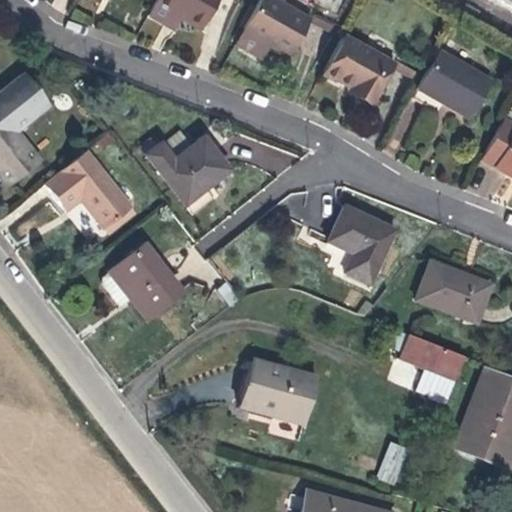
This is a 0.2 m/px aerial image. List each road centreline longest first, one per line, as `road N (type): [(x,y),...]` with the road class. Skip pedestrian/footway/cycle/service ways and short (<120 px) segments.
road 1 (residential): [(511,235),(425,202),(307,132),(78,45),(7,0)]
road 2 (residential): [(187,511),(0,264)]
